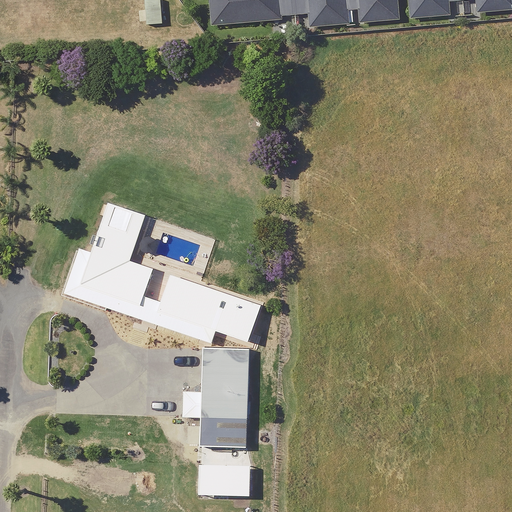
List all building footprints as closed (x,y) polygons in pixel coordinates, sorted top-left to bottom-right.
[(363,25),(394,22),(392,0),(215,0),(218,30),(309,23),(310,29),(345,26),(344,15),(362,14),(363,25)] [(511,0),(405,0),(408,26),(450,22),(448,7),(479,4),(481,19),(511,16),(511,0)] [(195,37),(194,24),(167,26),(168,39),(195,37)] [(124,284),(131,291),(111,310),(110,310),(108,311),(107,312),(106,313),(106,314),(105,315),(104,317),(104,318),(104,319),(103,321),(103,322),(103,323),(104,325),(104,326),(105,327),(129,352),(130,351),(153,374),(158,368),(161,371),(180,352),(172,344),(184,332),(181,329),(200,311),(151,259),(124,284)] [(252,348),(207,346),(206,394),(186,393),(185,421),(207,421),(206,449),(248,450),(252,348)] [(218,467),(188,466),(186,492),(217,493),(218,467)]
